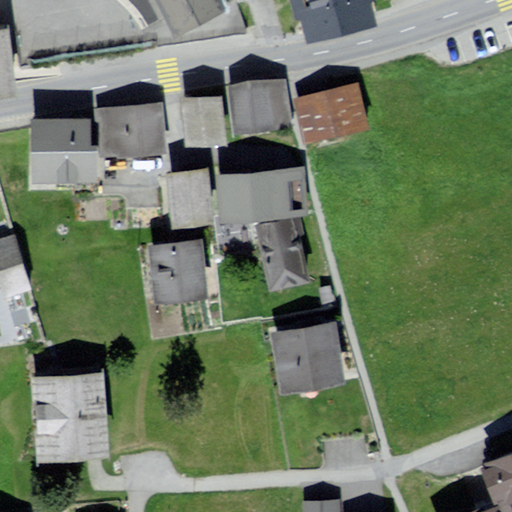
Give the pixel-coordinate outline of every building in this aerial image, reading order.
[(156,0),(174,31),(220,6),(217,0),(156,0)] [(372,0),(287,0),(299,44),(379,23),(372,0)] [(282,84),(225,90),(229,139),(287,133),(282,84)] [(362,84),(296,98),(306,143),(371,128),(362,84)] [(219,99),(178,101),(180,148),(221,146),(219,99)] [(162,105),(98,108),(102,188),(166,185),(165,174),(162,105)] [(92,120),(29,119),(27,182),(91,184),(92,120)] [(304,167),(214,177),(219,225),(309,215),(304,167)] [(166,185),(169,225),(208,221),(203,170),(165,174),(166,185)] [(291,221),(254,229),(267,291),(304,283),(291,221)] [(29,288),(13,238),(0,241),(0,278),(5,296),(29,288)] [(200,240),(145,245),(150,303),(206,298),(200,240)] [(333,324),(268,334),(277,397),(342,387),(333,324)] [(107,376),(35,380),(39,462),(111,458),(107,376)] [(511,511),(511,452),(479,464),(482,472),(476,474),(487,503),(497,499),(502,511),(511,511)]
